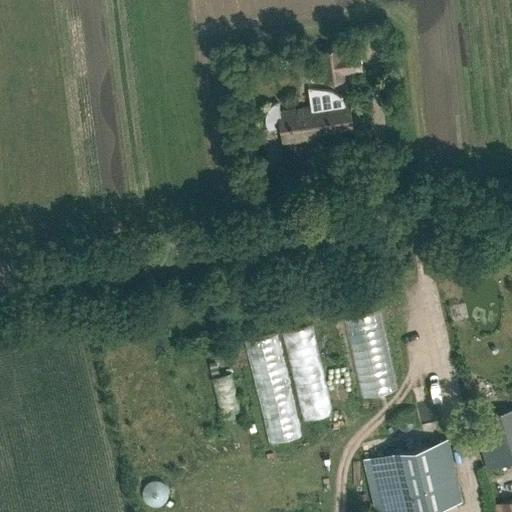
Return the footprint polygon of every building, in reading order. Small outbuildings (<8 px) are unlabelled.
[(343,72),(357,71),(354,51),(340,53),(339,47),(319,50),(324,81),(343,79),(343,72)] [(269,131),(270,129),(279,128),(282,144),(313,139),(312,133),(336,129),(339,127),(341,124),(342,123),(344,120),(344,118),(345,117),(345,115),(345,112),(345,110),(345,108),(344,107),(344,105),(343,103),(342,102),(341,101),(339,98),(336,96),(335,95),(333,94),(332,94),(328,93),(310,92),(310,94),(311,94),(311,107),(279,112),(278,102),(275,103),(274,103),(271,105),(270,106),(269,107),(267,109),(267,110),(266,111),(266,112),(265,114),(265,117),(264,118),(265,121),(265,123),(266,126),(267,127),(268,129),(269,131)] [(285,409),(275,370),(248,377),(258,416),(285,409)] [(474,384),(471,374),(462,376),(465,387),(474,384)] [(511,460),(511,406),(471,419),(486,468),(511,460)] [(394,511),(408,511),(459,500),(444,440),(382,455),(394,511)] [(502,511),(511,511),(511,499),(500,502),(502,511)]
